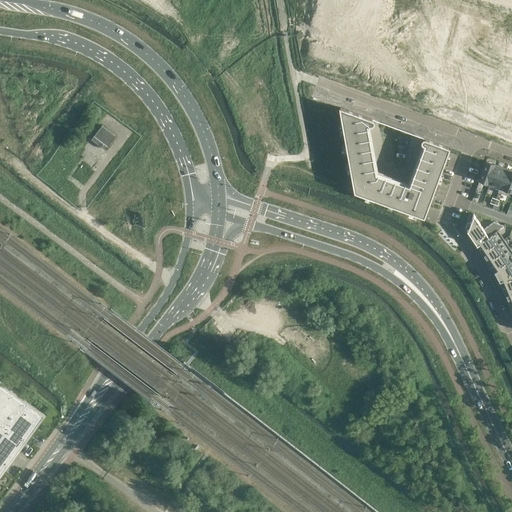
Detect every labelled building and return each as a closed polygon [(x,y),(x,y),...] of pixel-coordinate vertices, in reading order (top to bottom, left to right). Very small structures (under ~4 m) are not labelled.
[(331,0),(333,10),(349,16),(362,21),(376,26),(389,31),(400,34),(411,38),(420,42),(431,46),(441,49),(451,53),(458,34),(448,30),(438,27),(427,23),(418,19),(407,15),(396,11),(397,9),(384,4),(374,0),(369,0),(369,1),(365,0),(331,0)] [(511,53),(470,38),(463,57),(511,75),(511,53)] [(364,117),(340,108),(343,127),(355,191),(423,216),(448,148),(427,140),(411,186),(374,173),(364,117)] [(104,150),(115,136),(102,126),(91,139),(104,150)] [(486,161),(478,182),(479,182),(489,186),(496,165),(486,161)] [(496,165),(489,186),(499,190),(507,169),(496,165)] [(499,190),(498,192),(509,196),(511,187),(511,170),(507,169),(499,190)] [(467,230),(466,231),(467,231),(476,244),(498,230),(504,226),(503,226),(494,222),(484,229),(473,214),(473,215),(467,230)] [(498,230),(476,244),(482,254),(504,239),(498,230)] [(504,239),(482,254),(488,262),(510,248),(504,239)] [(510,248),(488,262),(494,271),(510,262),(511,265),(511,264),(511,251),(510,248)] [(510,262),(494,271),(498,280),(499,281),(511,275),(511,264),(511,265),(510,262)] [(511,275),(499,281),(503,290),(511,285),(511,275)] [(511,285),(503,290),(507,300),(511,297),(511,285)] [(0,475),(9,463),(5,460),(8,456),(10,457),(11,456),(14,454),(14,452),(13,449),(16,445),(20,448),(44,415),(0,382),(0,475)]
